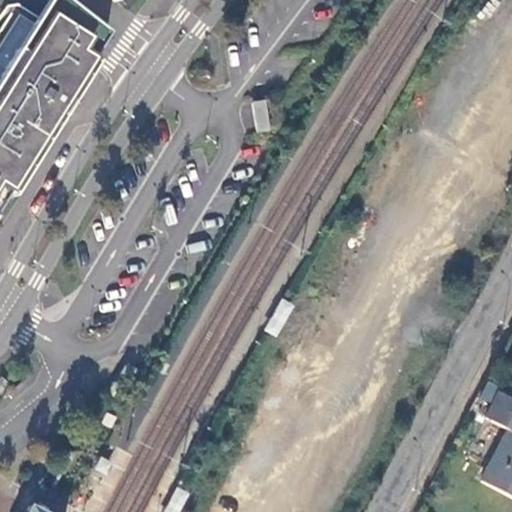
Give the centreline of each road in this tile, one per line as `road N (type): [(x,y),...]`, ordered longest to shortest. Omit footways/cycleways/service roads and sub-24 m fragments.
road 1 (secondary): [(203,0),(147,74),(0,316)]
road 2 (unclassified): [(383,511),(511,269)]
